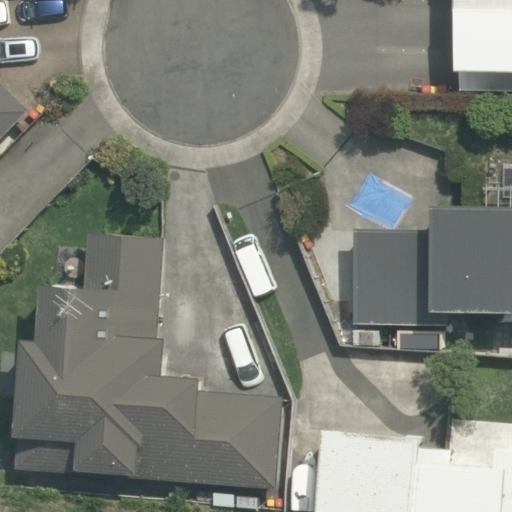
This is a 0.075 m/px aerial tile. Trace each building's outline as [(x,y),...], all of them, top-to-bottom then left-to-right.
[(511,0),(471,0),(469,84),(511,85),(511,0)] [(0,138),(29,108),(0,80),(0,138)] [(511,222),(449,220),(448,241),(358,237),(354,329),(511,335),(511,222)] [(167,247),(96,243),(93,301),(49,299),(47,347),(28,347),(22,481),(279,493),(283,396),(179,392),(181,346),(162,345),(167,247)] [(511,511),(511,419),(463,417),(462,449),(335,443),(332,511),(511,511)]
